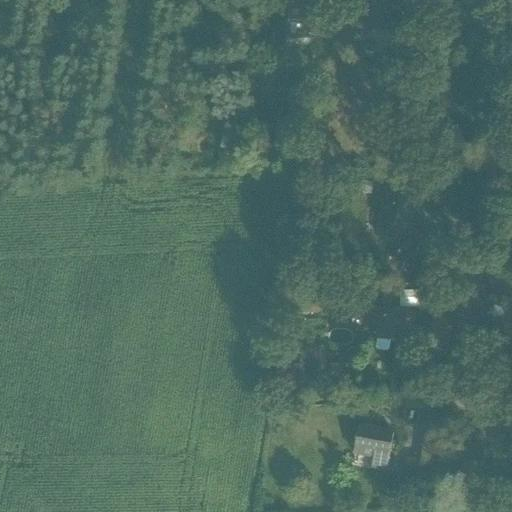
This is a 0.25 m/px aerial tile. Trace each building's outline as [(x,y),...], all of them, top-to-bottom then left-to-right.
[(319,37),(318,1),(285,2),(285,38),(319,37)] [(392,238),(394,228),(406,230),(413,192),(384,187),(375,235),(392,238)] [(361,336),(410,345),(416,314),(367,305),(361,336)] [(371,469),(386,470),(389,429),(349,426),(346,455),(372,457),(371,469)] [(418,482),(446,484),(449,439),(436,438),(435,458),(419,457),(418,482)]
